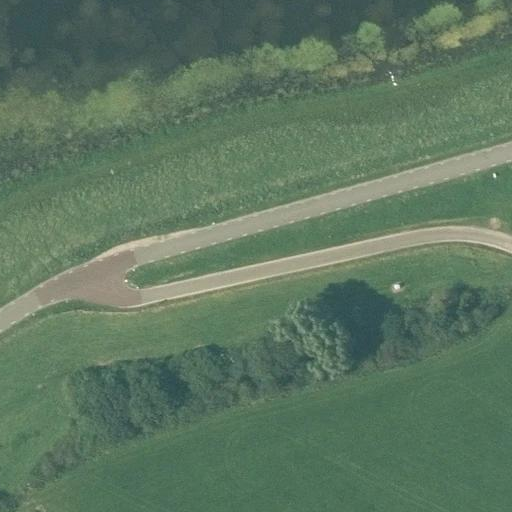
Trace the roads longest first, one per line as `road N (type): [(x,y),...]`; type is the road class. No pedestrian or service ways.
road 1 (unclassified): [(90,278),(154,251),(511,150)]
road 2 (unclassified): [(90,278),(113,295),(148,296),(378,246),(465,236),(511,247)]
